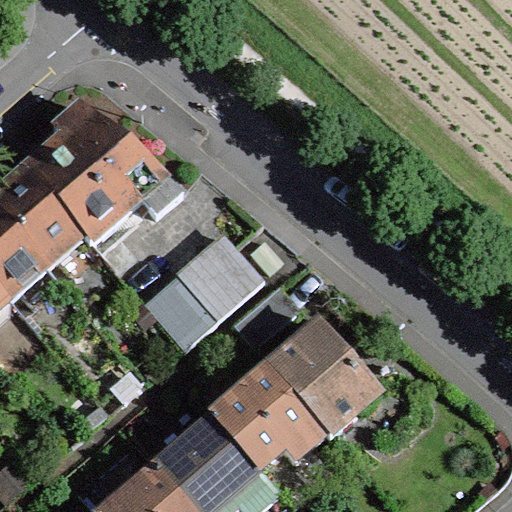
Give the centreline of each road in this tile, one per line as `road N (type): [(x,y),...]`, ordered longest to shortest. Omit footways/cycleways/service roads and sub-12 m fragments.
road 1 (residential): [(98,8),(511,389)]
road 2 (residential): [(0,96),(98,8)]
